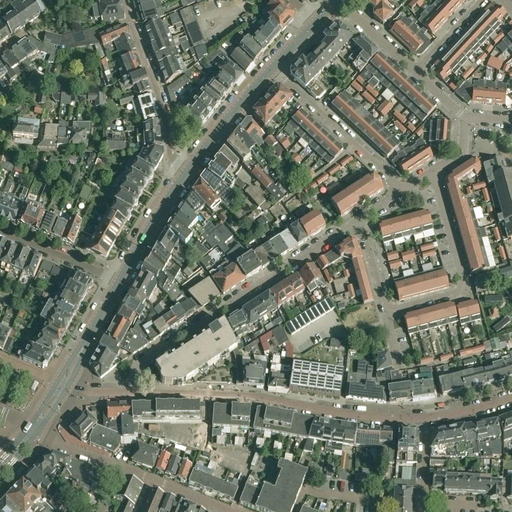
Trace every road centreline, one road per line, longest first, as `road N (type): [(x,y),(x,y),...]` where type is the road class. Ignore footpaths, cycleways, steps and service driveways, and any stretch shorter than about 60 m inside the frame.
road 1 (residential): [(133,392),(138,363),(357,221)]
road 2 (residential): [(424,417),(209,394)]
road 3 (residential): [(35,434),(231,511)]
road 4 (residential): [(384,313),(463,287),(428,174)]
road 5 (residential): [(186,172),(171,160),(127,0)]
road 6 (residential): [(272,68),(399,193)]
road 7 (residential): [(231,511),(250,471),(247,458),(204,445),(209,394)]
road 8 (tertiary): [(186,172),(272,68)]
road 9 (residential): [(121,278),(0,231)]
road 10 (tertiary): [(121,278),(186,172)]
